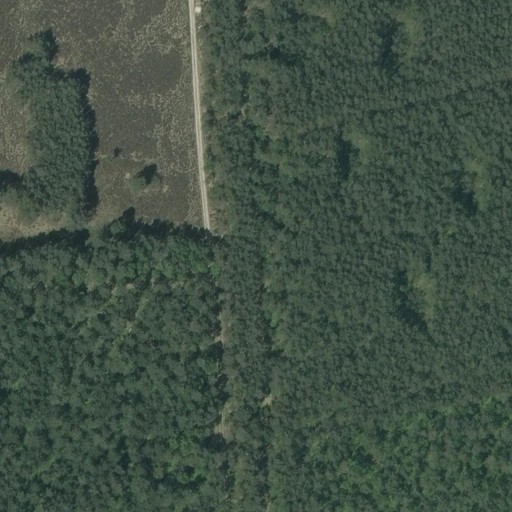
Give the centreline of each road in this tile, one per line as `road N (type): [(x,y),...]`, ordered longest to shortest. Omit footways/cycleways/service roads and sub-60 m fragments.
road 1 (track): [(210,282),(188,0)]
road 2 (track): [(229,511),(210,282)]
road 3 (track): [(0,293),(210,282)]
